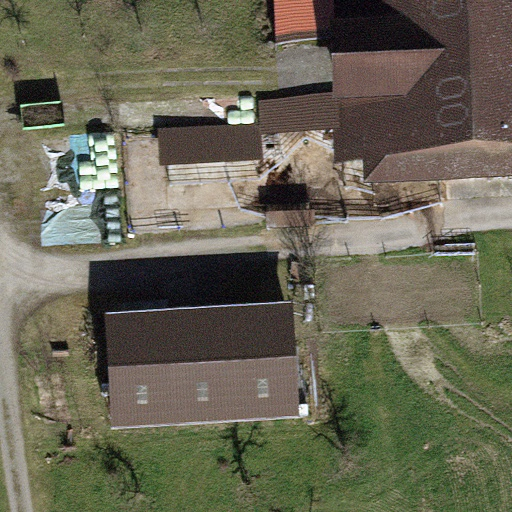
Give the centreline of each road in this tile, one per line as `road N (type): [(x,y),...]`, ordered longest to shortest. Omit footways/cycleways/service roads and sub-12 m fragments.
road 1 (track): [(511,216),(0,265)]
road 2 (track): [(27,511),(0,336)]
